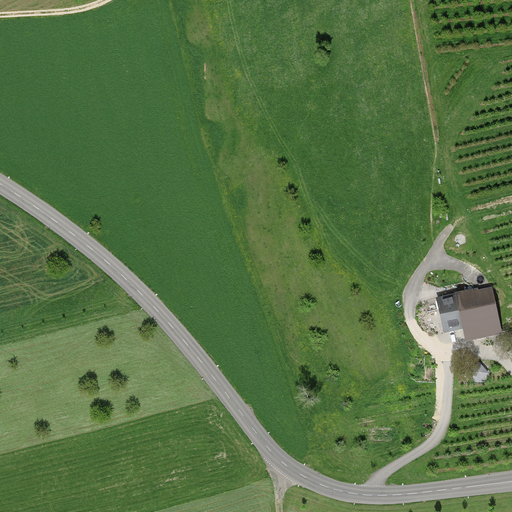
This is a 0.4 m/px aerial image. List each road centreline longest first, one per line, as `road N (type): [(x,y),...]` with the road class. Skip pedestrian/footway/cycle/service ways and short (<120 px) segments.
road 1 (tertiary): [(0,183),(121,273),(297,474),(369,495),(511,481)]
road 2 (track): [(511,370),(467,349),(453,351),(439,438),(362,494)]
road 3 (unknown): [(453,351),(416,328),(410,288),(423,266),(445,258),(468,265),(478,284)]
